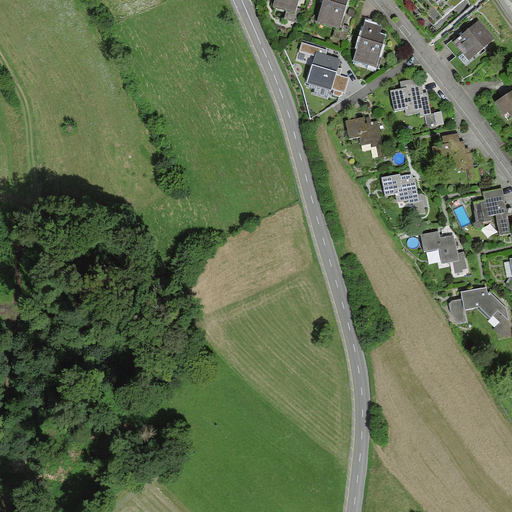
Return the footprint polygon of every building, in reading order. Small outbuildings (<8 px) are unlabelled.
[(282,19),(297,23),(300,10),(298,9),(300,0),(275,0),(273,9),(284,11),(282,19)] [(331,36),(343,40),(347,26),(340,24),(347,0),(322,0),(316,23),(333,28),(331,36)] [(460,0),(398,0),(427,33),(448,12),(460,0)] [(471,61),(495,39),(480,22),(456,44),(471,61)] [(355,62),(377,68),(386,37),(380,36),(382,29),(366,24),(355,62)] [(308,89),(331,95),(340,61),(317,55),(308,89)] [(425,128),(437,127),(435,114),(430,114),(427,95),(421,96),(420,87),(415,88),(414,80),(397,83),(398,91),(389,93),(392,111),(409,108),(410,118),(423,115),(425,128)] [(511,114),(511,93),(498,102),(507,116),(511,113),(511,114)] [(380,159),(393,156),(390,144),(385,145),(379,122),(374,123),(372,117),(348,123),(352,142),(363,139),(365,147),(376,144),(380,159)] [(469,183),(480,181),(478,168),(474,169),(471,149),(465,150),(463,141),(459,142),(457,134),(441,137),(442,146),(433,147),(436,165),(452,163),(454,172),(467,170),(469,183)] [(412,211),(425,209),(423,196),(416,197),(413,178),(410,179),(410,175),(399,177),(399,176),(381,179),(383,196),(395,195),(396,202),(407,201),(408,205),(411,204),(412,211)] [(497,234),(510,232),(502,190),(483,193),(485,201),(473,203),(477,223),(495,220),(497,234)] [(456,274),(469,271),(465,252),(460,253),(456,235),(443,238),(441,231),(424,235),(427,252),(442,249),(445,264),(453,263),(456,274)] [(501,337),(510,335),(506,307),(486,291),(485,287),(460,291),(460,298),(452,300),(449,303),(450,309),(458,322),(465,321),(465,311),(478,309),(490,320),(493,317),(498,321),(492,328),(501,337)]
